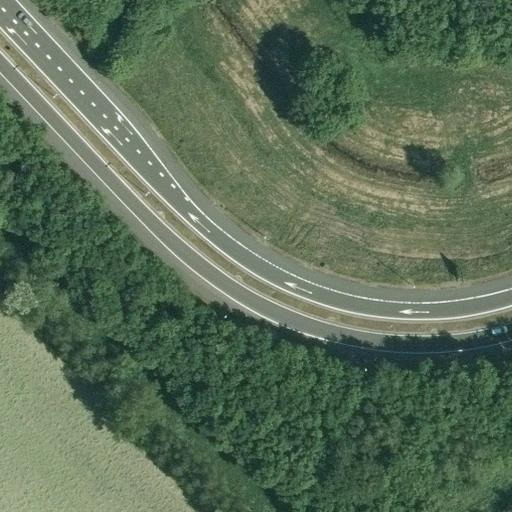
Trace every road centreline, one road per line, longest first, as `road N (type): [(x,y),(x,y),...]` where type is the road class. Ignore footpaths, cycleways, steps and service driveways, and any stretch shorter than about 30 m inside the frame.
road 1 (motorway): [(511,298),(434,312),(352,306),(253,265),(171,199),(0,18)]
road 2 (motorway): [(0,59),(179,243),(275,310),(351,333),(448,340),(511,328)]
